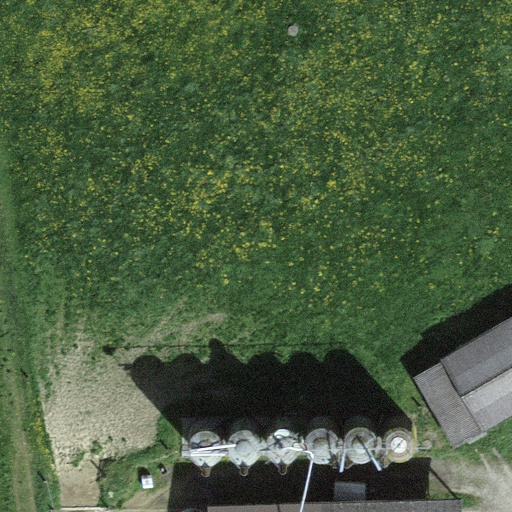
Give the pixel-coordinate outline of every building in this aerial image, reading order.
[(511,319),(433,367),(478,440),(511,419),(511,319)] [(364,447),(370,445),(376,441),(379,436),(380,430),(380,423),(377,418),(372,413),(366,411),(360,410),(354,412),(350,415),(346,419),(344,424),(344,430),(345,436),(348,440),(352,444),(358,447),(364,447)] [(404,447),(410,445),(415,441),(418,436),(420,430),(419,423),(416,418),(411,413),(406,411),(399,410),(394,412),(389,415),(385,419),(383,425),(383,430),(384,436),(387,441),(391,444),(397,447),(404,447)] [(325,448),(331,446),(336,442),(340,437),(341,430),(340,424),(338,419),(333,414),(327,412),(321,411),(315,413),(310,416),(307,420),(305,425),(304,431),(306,437),(309,441),(313,445),(319,447),(325,448)] [(285,449),(291,447),(296,443),(299,438),(301,431),(300,425),(297,419),(292,415),(287,413),(280,412),(275,414),(270,417),(266,421),(264,426),(264,432),(265,438),(268,442),(272,446),(278,448),(285,449)] [(245,449),(252,447),(257,443),(260,438),(261,432),(261,426),(258,420),(253,416),(247,413),(241,413),(236,414),(231,417),(227,421),(225,427),(225,432),(226,438),(229,443),(233,447),(239,449),(245,449)] [(208,451),(214,449),(219,445),(222,440),(224,434),(223,427),(220,422),(215,417),(210,415),(203,414),(198,416),(193,419),(189,423),(187,429),(187,434),(188,440),(191,445),(195,448),(201,451),(208,451)]
